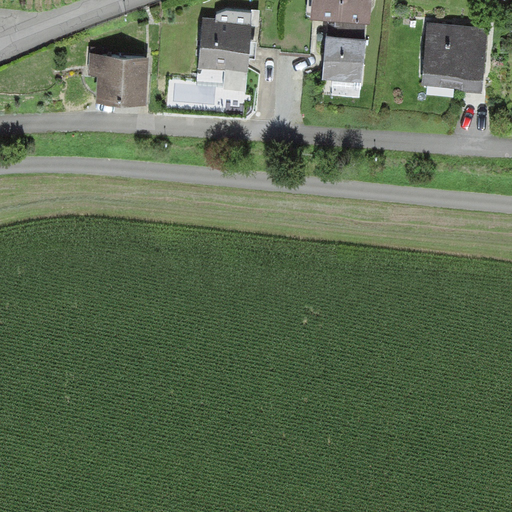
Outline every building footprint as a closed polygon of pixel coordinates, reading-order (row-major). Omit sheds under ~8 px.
[(378,0),(317,0),(317,14),(339,15),(339,25),(377,27),(378,0)] [(254,22),(205,21),(204,86),(240,87),(241,68),(252,68),(254,22)] [(433,23),(429,85),(486,88),(490,27),(433,23)] [(370,37),(333,35),(330,78),(368,80),(370,37)] [(156,56),(94,55),(94,76),(104,76),(103,97),(155,98),(156,56)]
